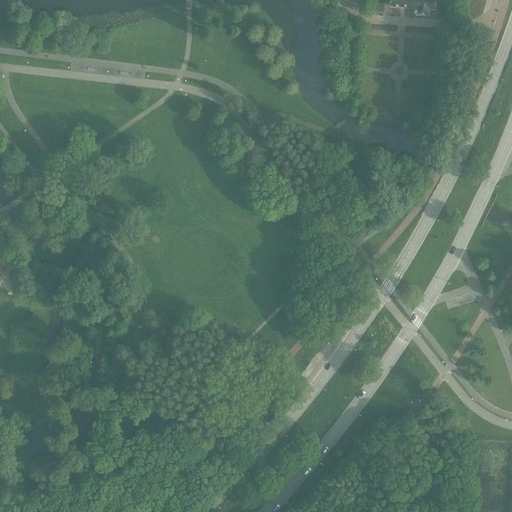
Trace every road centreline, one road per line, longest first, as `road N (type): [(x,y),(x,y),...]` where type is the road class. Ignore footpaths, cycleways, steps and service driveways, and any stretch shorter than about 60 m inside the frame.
road 1 (primary): [(511,29),(461,154),(388,286),(286,426),(204,511)]
road 2 (primary): [(266,511),(379,377),(495,173)]
